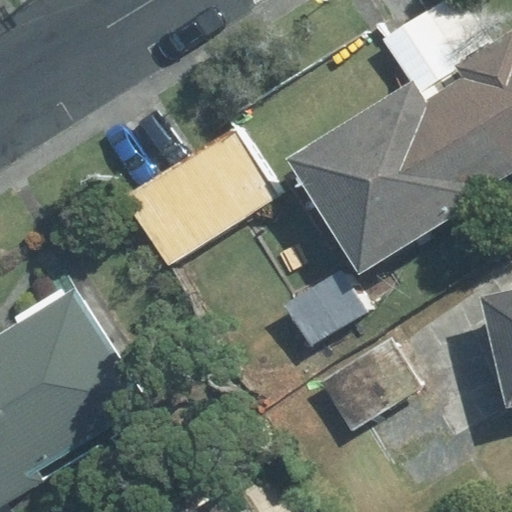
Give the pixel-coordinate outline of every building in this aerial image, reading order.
[(511,36),(456,71),(465,86),(511,162),(511,36)] [(412,92),(289,168),(360,282),(462,219),(457,212),(511,177),(511,162),(465,86),(424,111),(412,92)] [(285,195),(242,129),(125,204),(168,270),(285,195)] [(369,315),(344,276),(282,315),(307,353),(369,315)] [(78,291),(0,337),(0,511),(155,420),(78,291)] [(511,297),(485,304),(511,415),(511,414),(511,297)] [(423,385),(394,341),(316,392),(344,436),(423,385)]
